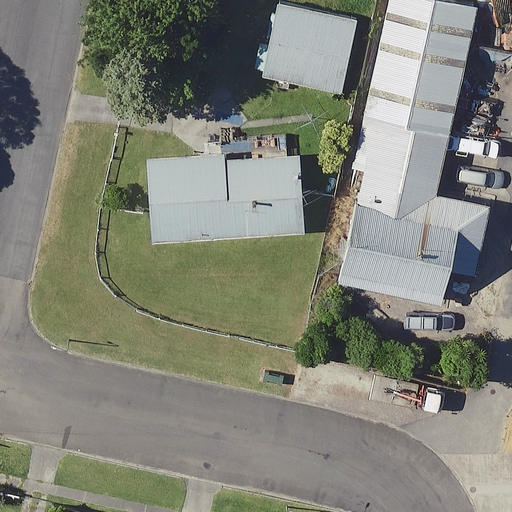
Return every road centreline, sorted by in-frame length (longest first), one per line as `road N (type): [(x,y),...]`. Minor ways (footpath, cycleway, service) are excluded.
road 1 (residential): [(0,392),(351,460),(395,476),(426,511)]
road 2 (residential): [(0,225),(48,0)]
